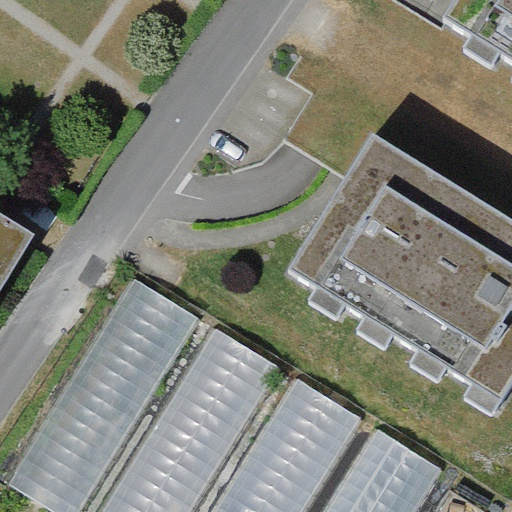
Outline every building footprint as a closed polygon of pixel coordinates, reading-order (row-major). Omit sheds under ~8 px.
[(183,0),(217,22),(232,0),(183,0)] [(511,0),(472,0),(453,31),(480,47),(471,62),(500,79),(509,65),(511,66),(511,0)] [(511,406),(511,222),(377,139),(293,276),(320,292),(310,307),(339,324),(348,310),(367,322),(358,337),(390,356),(399,341),(423,356),(415,369),(447,389),(456,376),(481,392),(473,405),(502,423),(510,409),(511,406)] [(0,297),(37,237),(0,214),(0,297)] [(80,511),(200,321),(132,279),(3,486),(45,511),(80,511)] [(195,511),(285,369),(217,327),(101,511),(195,511)] [(307,511),(366,417),(298,375),(212,511),(307,511)] [(420,511),(447,470),(379,427),(325,511),(420,511)]
